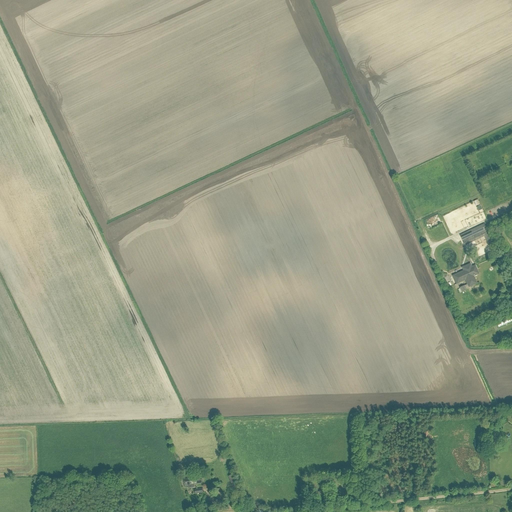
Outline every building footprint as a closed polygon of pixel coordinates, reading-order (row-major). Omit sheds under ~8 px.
[(428,227),(440,221),(436,213),(424,219),(428,227)] [(500,256),(484,224),(460,236),(465,246),(484,237),(495,259),(500,256)] [(469,269),(468,266),(467,266),(464,267),(463,268),(463,269),(464,272),(461,274),(460,273),(453,276),(456,284),(465,280),(467,284),(471,283),(472,285),(476,283),(473,276),(477,274),(478,273),(477,270),(475,270),(473,271),(471,268),(469,269)] [(501,335),(511,331),(511,324),(511,325),(511,323),(498,328),(501,335)] [(183,479),(184,486),(196,485),(196,484),(201,483),(200,476),(183,479)] [(238,487),(234,478),(229,480),(233,489),(238,487)]
